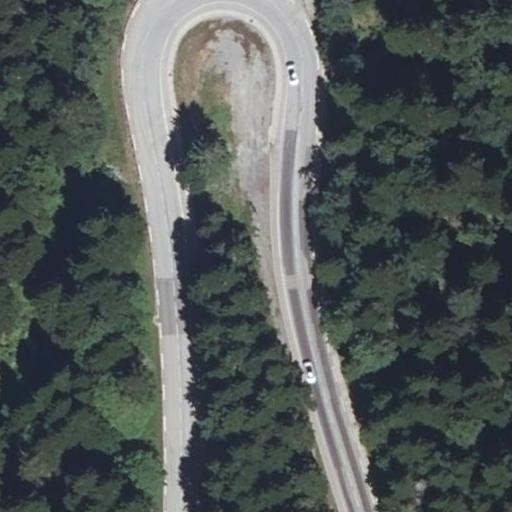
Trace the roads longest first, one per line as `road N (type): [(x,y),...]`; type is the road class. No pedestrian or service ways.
road 1 (secondary): [(271,0),(303,45),(293,169),(297,265),(359,511)]
road 2 (secondary): [(174,511),(175,348),(140,58),(151,18),(169,0)]
